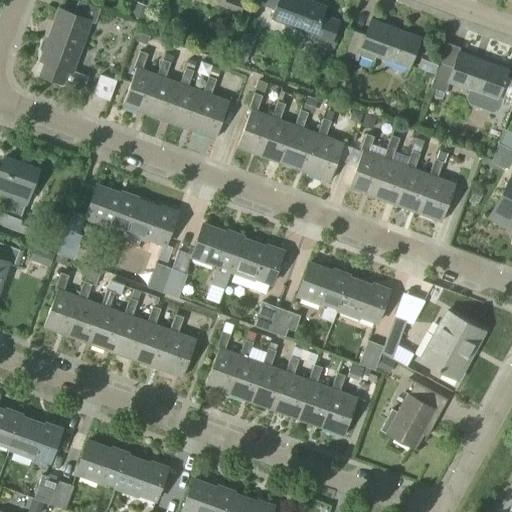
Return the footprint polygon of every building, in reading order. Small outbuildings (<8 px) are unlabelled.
[(210,0),(228,6),(225,15),(237,20),(244,0),(242,0),(210,0)] [(331,45),(339,21),(322,15),(325,7),(306,0),(265,0),(263,4),(276,9),(272,19),(313,33),(311,38),(331,45)] [(82,90),(87,76),(72,70),(91,20),(59,8),(48,38),(43,40),(40,47),(43,53),(40,60),(45,61),(42,69),(46,76),(82,90)] [(350,30),(341,55),(356,60),(358,55),(373,61),(376,54),(408,67),(419,38),(371,20),(365,34),(365,36),(350,30)] [(140,31),(136,41),(148,44),(151,35),(140,31)] [(250,49),(238,45),(233,58),(245,62),(250,49)] [(159,75),(157,74),(142,69),(147,54),(139,51),(133,68),(135,69),(122,105),(145,113),(159,75)] [(507,70),(458,52),(453,68),(438,63),(430,87),(444,93),(448,82),(469,89),(466,97),(469,104),(492,112),(499,109),(502,99),(498,97),(507,70)] [(433,75),(439,60),(422,53),(416,68),(433,75)] [(182,84),(179,83),(165,77),(170,63),(162,60),(157,74),(159,75),(145,113),(169,122),(182,84)] [(206,92),(203,91),(188,86),(193,71),(185,68),(179,83),(182,84),(169,122),(192,130),(206,92)] [(100,75),(92,95),(109,102),(117,81),(100,75)] [(206,92),(192,130),(215,139),(229,101),(210,94),(215,79),(208,76),(203,91),(206,92)] [(274,117),(271,116),(256,111),(262,96),(254,93),(248,109),(250,110),(237,147),(260,155),(261,152),(274,117)] [(297,126),(294,125),(279,119),(284,104),(277,101),(271,116),(274,117),(261,152),(260,155),(283,164),(284,161),(297,126)] [(320,134),(317,133),(301,127),(307,113),(299,110),(294,125),(297,126),(284,161),(283,164),(306,172),(307,170),(320,134)] [(376,117),(364,114),(361,125),(372,129),(376,117)] [(307,170),(306,172),(330,181),(344,143),(325,136),(330,121),(323,118),(317,133),(320,134),(307,170)] [(501,143),(500,145),(511,151),(511,134),(507,132),(501,143)] [(362,151),(348,187),(371,196),(373,192),(385,158),(383,157),(386,150),(370,144),(373,137),(365,134),(359,150),(362,151)] [(373,192),(371,196),(395,204),(396,201),(409,167),(406,166),(391,160),(399,138),(391,135),(386,150),(383,157),(385,158),(373,192)] [(507,171),(511,161),(511,151),(500,145),(498,144),(491,162),(507,171)] [(396,201),(395,204),(418,213),(419,210),(432,175),(428,174),(413,168),(419,154),(411,151),(406,166),(409,167),(396,201)] [(20,218),(25,203),(38,168),(5,156),(0,170),(0,193),(7,196),(1,211),(20,218)] [(480,165),(489,168),(492,159),(483,156),(480,165)] [(419,210),(418,213),(442,221),(455,184),(436,177),(442,162),(434,159),(428,174),(432,175),(419,210)] [(511,175),(511,177),(489,217),(511,229),(511,175)] [(125,232),(137,197),(121,191),(120,194),(97,185),(85,217),(125,232)] [(137,197),(125,232),(148,240),(148,238),(165,244),(177,212),(137,197)] [(203,223),(191,256),(214,265),(214,263),(217,264),(210,283),(224,288),(231,271),(243,236),(227,230),(226,232),(203,223)] [(73,260),(81,236),(65,230),(56,254),(73,260)] [(243,236),(231,271),(254,279),(255,277),(271,283),(283,251),(266,245),(266,247),(243,238),(244,236),(243,236)] [(18,266),(23,252),(0,243),(0,283),(8,262),(18,266)] [(54,254),(44,250),(39,263),(49,267),(54,254)] [(337,310),(349,275),(333,269),(332,271),(309,262),(297,295),(320,303),(320,301),(325,303),(326,308),(323,309),(320,318),(331,322),(336,309),(337,310)] [(155,265),(147,287),(162,292),(171,271),(171,270),(156,264),(155,265)] [(88,269),(83,281),(91,284),(95,286),(100,273),(88,269)] [(171,271),(162,292),(177,298),(186,276),(171,270),(171,271)] [(80,297),(78,296),(62,291),(68,276),(60,273),(54,290),(56,291),(44,326),(67,335),(80,297)] [(349,275),(337,310),(359,318),(360,316),(377,322),(390,290),(373,283),(372,285),(350,277),(350,275),(349,275)] [(103,306),(101,305),(85,299),(91,284),(83,281),(78,296),(80,297),(67,335),(90,343),(103,306)] [(127,314),(123,313),(108,307),(114,292),(118,293),(121,285),(110,281),(101,305),(103,306),(90,343),(113,351),(127,314)] [(224,288),(210,283),(205,298),(218,304),(224,288)] [(150,322),(146,321),(131,316),(137,301),(129,298),(123,313),(127,314),(113,351),(136,360),(150,322)] [(262,304),(254,326),(269,331),(276,310),(277,309),(276,309),(262,304)] [(173,331),(169,329),(155,324),(160,309),(152,306),(146,321),(150,322),(136,360),(159,368),(173,331)] [(276,310),(269,331),(284,337),(292,314),(277,309),(276,310)] [(458,379),(484,331),(447,311),(420,359),(458,379)] [(173,331),(159,368),(182,377),(196,339),(177,332),(183,317),(175,314),(169,329),(173,331)] [(394,317),(381,354),(392,360),(406,321),(394,317)] [(242,356),(239,355),(224,349),(230,334),(222,331),(215,348),(218,349),(205,385),(228,393),(242,356)] [(265,364),(262,363),(246,357),(252,342),(245,340),(239,355),(242,356),(228,393),(251,402),(265,364)] [(368,344),(360,365),(375,370),(380,353),(382,348),(368,343),(368,344)] [(288,373),(285,371),(270,366),(275,351),(267,348),(262,363),(265,364),(251,402),(274,410),(288,373)] [(311,381),(308,380),(293,374),(298,359),(290,356),(285,371),(288,373),(274,410),(297,418),(311,381)] [(334,389),(331,388),(315,382),(321,367),(314,364),(308,380),(311,381),(297,418),(321,427),(334,389)] [(334,389),(321,427),(344,435),(357,398),(339,391),(344,376),(336,373),(331,388),(334,389)] [(391,409),(380,429),(386,433),(413,447),(413,446),(420,434),(420,433),(440,398),(440,397),(415,383),(409,393),(408,393),(399,409),(397,412),(391,409)] [(9,449),(22,414),(5,408),(4,410),(0,408),(0,443),(9,447),(9,449)] [(22,414),(9,449),(33,458),(34,456),(50,461),(62,429),(45,423),(44,425),(22,417),(23,415),(22,414)] [(115,487),(128,453),(111,447),(110,449),(87,440),(75,473),(98,481),(99,479),(115,485),(114,487),(115,487)] [(128,453),(115,487),(138,496),(139,494),(156,500),(168,467),(151,461),(150,464),(128,455),(129,453),(128,453)] [(33,498),(49,504),(58,480),(41,474),(33,498)] [(226,511),(234,492),(217,485),(216,487),(193,479),(181,511),(183,511),(226,511)] [(73,486),(58,480),(49,504),(64,510),(73,486)] [(234,492),(226,511),(271,511),(274,506),(257,500),(256,502),(234,494),(235,492),(234,492)]
